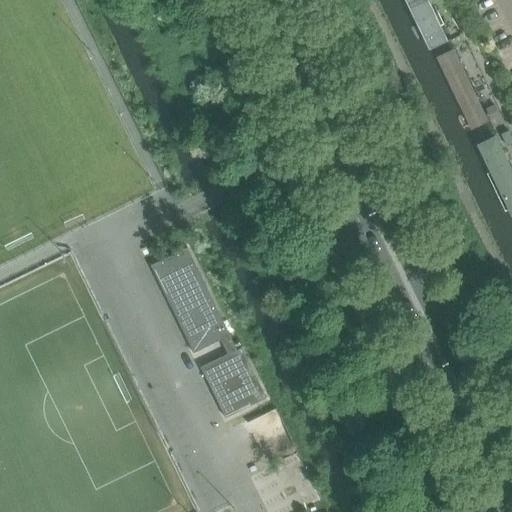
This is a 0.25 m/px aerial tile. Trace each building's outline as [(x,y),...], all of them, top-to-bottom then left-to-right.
[(408,0),(432,49),(447,41),(426,0),(408,0)] [(471,130),(488,121),(453,48),(436,57),(471,130)] [(494,106),(486,109),(491,120),(498,116),(494,106)] [(511,138),(508,130),(500,134),(506,146),(511,143),(511,138)] [(510,216),(511,215),(511,170),(495,135),(475,144),(489,173),(486,174),(504,212),(507,211),(510,216)] [(192,353),(220,340),(229,336),(229,335),(229,334),(228,334),(186,249),(187,249),(186,247),(149,265),(150,267),(151,267),(192,351),(192,352),(192,353)] [(264,397),(240,349),(241,348),(240,347),(236,350),(229,336),(220,340),(227,354),(199,367),(200,369),(201,368),(224,416),(224,417),(224,418),(265,398),(265,396),(264,397)]
